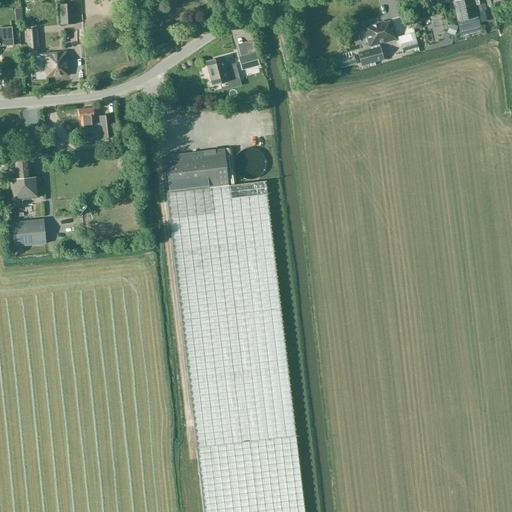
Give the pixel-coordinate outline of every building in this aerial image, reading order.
[(74,3),(72,4),(71,0),(62,0),(62,4),(59,4),(60,25),(75,24),(74,3)] [(439,0),(441,5),(453,2),(458,22),(461,36),(481,31),(478,16),(473,0),(439,0)] [(482,0),(473,0),(478,16),(486,14),(482,0)] [(22,10),(14,11),(15,22),(23,21),(22,10)] [(379,44),(397,39),(391,21),(384,23),(383,21),(377,23),(376,22),(373,23),(372,24),(364,27),(370,48),(358,52),(362,66),(370,63),(371,67),(375,66),(374,63),(384,60),(380,46),(379,46),(379,44)] [(452,24),(449,33),(455,35),(456,32),(457,27),(458,26),(452,24)] [(26,30),(28,50),(40,49),(38,29),(26,30)] [(410,33),(398,37),(401,47),(418,42),(415,33),(410,34),(410,33)] [(7,46),(16,45),(15,35),(6,36),(7,46)] [(45,78),(69,76),(66,52),(43,53),(45,78)] [(238,58),(242,70),(260,65),(256,53),(238,58)] [(207,61),(213,85),(228,81),(239,78),(235,63),(225,66),(222,57),(207,61)] [(86,73),(89,82),(111,75),(108,66),(86,73)] [(177,111),(183,108),(180,101),(174,104),(177,111)] [(99,117),(98,117),(94,118),(93,108),(78,110),(80,126),(81,126),(81,132),(90,131),(89,125),(100,123),(102,138),(114,137),(111,115),(99,116),(99,117)] [(112,139),(96,141),(97,150),(113,148),(112,139)] [(269,160),(269,159),(269,156),(268,154),(266,151),(264,148),(262,146),(259,145),(256,144),(253,143),(250,144),(247,145),(244,146),(242,148),(240,150),(238,154),(237,156),(237,159),(237,162),(238,164),(240,168),(241,170),(244,172),(247,174),(250,175),(253,175),(256,175),(259,174),(262,172),(264,170),(266,168),(268,165),(269,162),(269,160)] [(224,149),(165,156),(169,192),(169,193),(166,193),(196,448),(203,511),(304,511),(295,436),(265,182),(229,186),(229,185),(224,149)] [(15,162),(17,179),(10,180),(12,201),(13,201),(14,206),(23,205),(22,200),(32,199),(32,198),(38,198),(36,177),(30,178),(28,161),(15,162)] [(14,247),(46,244),(43,220),(11,223),(14,247)]
